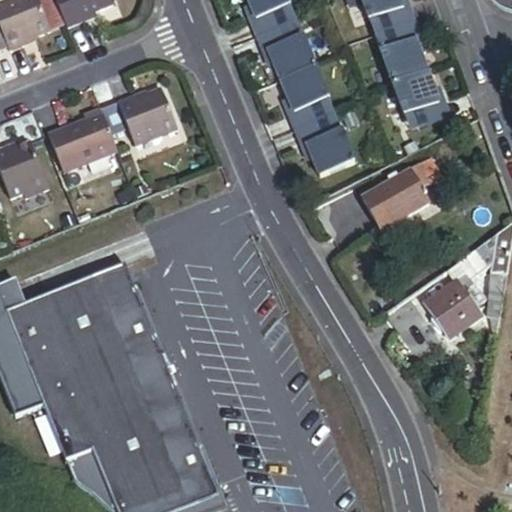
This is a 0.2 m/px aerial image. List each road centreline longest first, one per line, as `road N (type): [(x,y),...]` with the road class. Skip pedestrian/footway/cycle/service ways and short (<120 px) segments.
road 1 (residential): [(196,30),(268,209),(382,410),(416,511)]
road 2 (residential): [(196,30),(0,112)]
road 3 (residential): [(511,144),(461,0)]
